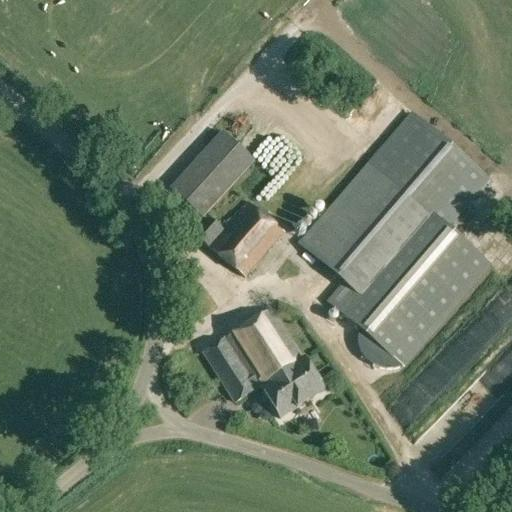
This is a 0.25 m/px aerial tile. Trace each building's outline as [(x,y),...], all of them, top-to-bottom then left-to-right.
[(373,153),(415,109),(398,93),(356,138),(373,153)] [(386,299),(446,230),(489,179),(414,114),(371,165),(370,164),(299,246),(343,284),(327,303),(359,331),(386,299)] [(168,192),(201,220),(251,161),(218,133),(168,192)] [(185,155),(164,175),(170,181),(191,162),(185,155)] [(209,249),(245,279),(284,233),(248,203),(209,249)] [(291,215),(296,227),(312,221),(308,209),(291,215)] [(193,236),(208,248),(222,231),(207,219),(193,236)] [(386,299),(430,335),(489,267),(446,230),(386,299)] [(495,338),(511,320),(511,278),(509,276),(480,306),(487,312),(453,346),(465,359),(484,340),(478,334),(485,327),(495,338)] [(259,389),(279,421),(324,392),(303,360),(302,360),(270,311),(203,354),(234,404),(259,389)] [(362,337),(362,340),(362,342),(363,345),(363,347),(364,349),(365,351),(366,353),(367,355),(369,357),(370,359),(372,360),(374,362),(376,363),(378,364),(381,365),(383,366),(385,366),(388,366),(390,366),(392,366),(395,366),(397,365),(399,364),(401,363),(404,362),(405,361),(407,359),(409,358),(411,356),(412,354),(413,352),(414,350),(415,348),(416,345),(416,343),(416,341),(416,338),(416,336),(416,333),(415,331),(414,329),(413,327),(412,325),(411,323),(409,321),(408,319),(406,318),(404,317),(402,315),(400,314),(397,314),(393,313),(391,312),(388,312),(386,312),(384,313),(381,313),(379,314),(377,315),(373,318),(371,319),(370,321),(368,322),(367,324),(365,326),(364,328),(364,331),(363,333),(362,335),(362,337)] [(452,449),(467,462),(511,414),(511,359),(439,437),(433,432),(418,447),(437,465),(452,449)]
